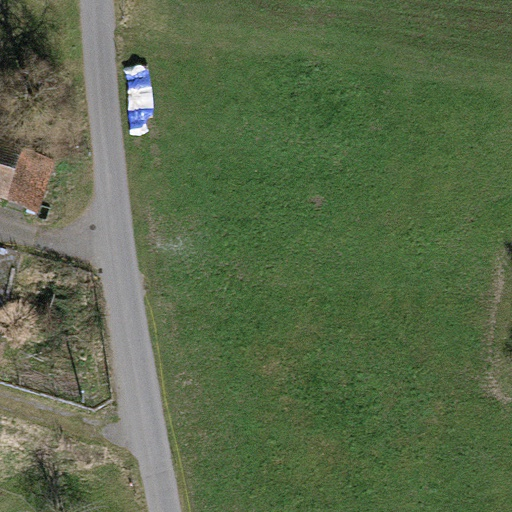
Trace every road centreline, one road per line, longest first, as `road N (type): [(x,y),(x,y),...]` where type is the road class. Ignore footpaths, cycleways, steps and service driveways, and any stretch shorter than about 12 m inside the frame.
road 1 (unclassified): [(167,511),(124,312),(100,0)]
road 2 (track): [(0,403),(121,433),(149,430)]
